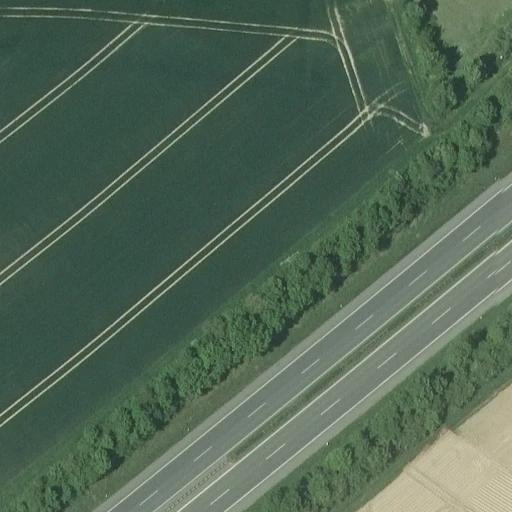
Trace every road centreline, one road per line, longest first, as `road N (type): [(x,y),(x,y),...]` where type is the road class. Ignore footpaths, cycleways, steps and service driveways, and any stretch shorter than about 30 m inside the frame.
road 1 (motorway): [(511,184),(120,511)]
road 2 (motorway): [(191,511),(511,249)]
road 3 (track): [(511,68),(438,134),(393,0)]
road 4 (track): [(365,511),(511,395)]
